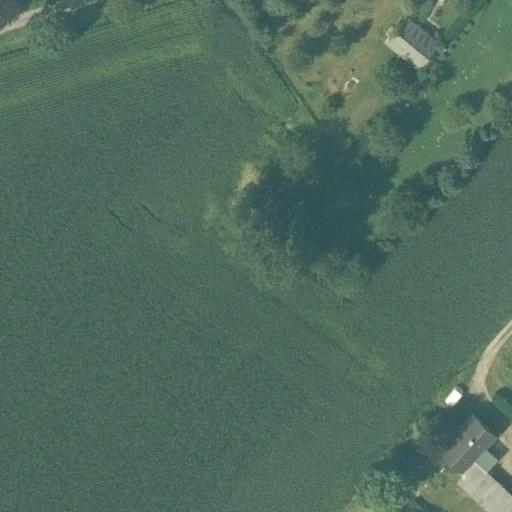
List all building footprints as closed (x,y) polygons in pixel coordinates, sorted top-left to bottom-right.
[(407,15),(385,41),(417,67),(439,41),(407,15)] [(475,415),(442,451),(463,471),(474,459),(497,434),(475,415)] [(496,480),(474,459),(463,471),(464,471),(462,473),(484,493),(496,480)] [(510,511),(511,510),(511,492),(500,482),(481,503),(491,511),(510,511)] [(427,511),(417,503),(409,511),(427,511)]
